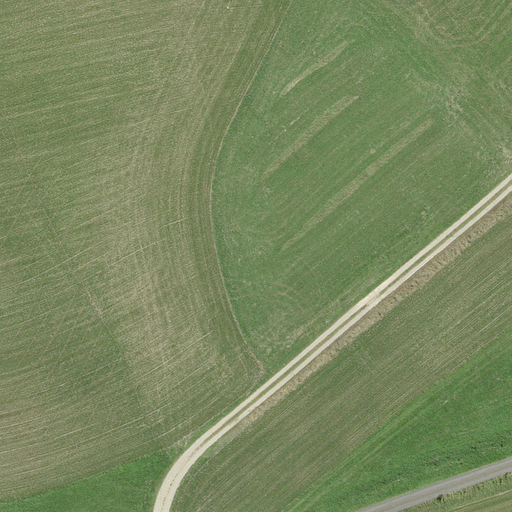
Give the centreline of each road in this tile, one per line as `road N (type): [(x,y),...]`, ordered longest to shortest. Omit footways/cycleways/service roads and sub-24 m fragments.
road 1 (track): [(160,511),(189,455),(511,173)]
road 2 (unclassified): [(376,511),(511,464)]
